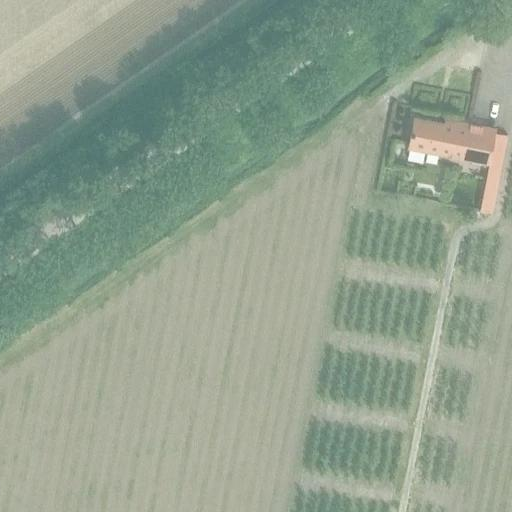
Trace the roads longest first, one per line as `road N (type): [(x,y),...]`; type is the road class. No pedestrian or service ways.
road 1 (unclassified): [(0,270),(389,0)]
road 2 (track): [(409,511),(461,230),(494,218),(511,135)]
